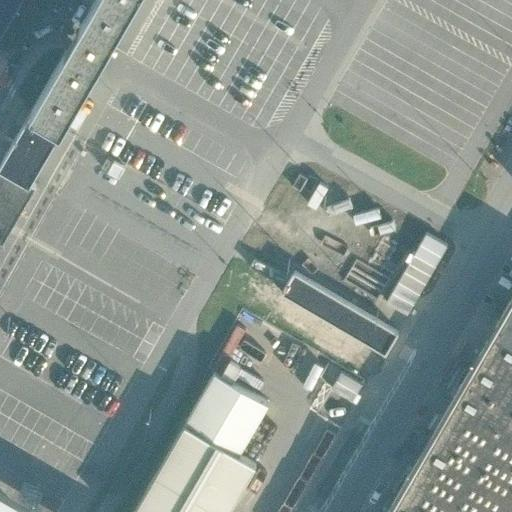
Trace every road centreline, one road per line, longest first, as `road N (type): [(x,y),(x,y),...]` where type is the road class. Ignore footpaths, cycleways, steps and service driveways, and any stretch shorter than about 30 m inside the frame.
road 1 (unclassified): [(370,0),(186,316),(189,361),(105,511)]
road 2 (unclassified): [(511,202),(333,511)]
road 3 (unknown): [(511,58),(426,206)]
